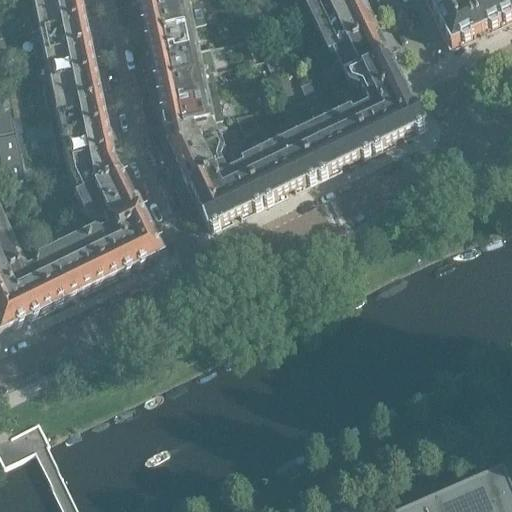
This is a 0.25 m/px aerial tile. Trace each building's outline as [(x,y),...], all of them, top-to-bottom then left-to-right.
[(81,26),(76,0),(32,0),(40,34),(81,26)] [(186,8),(184,0),(139,0),(143,18),(186,8)] [(339,0),(307,0),(313,13),(339,0)] [(367,14),(359,0),(339,0),(313,13),(324,35),(367,14)] [(481,41),(461,0),(426,0),(453,54),(481,41)] [(511,25),(511,19),(502,0),(461,0),(481,41),(511,25)] [(511,0),(502,0),(511,19),(511,0)] [(257,13),(253,1),(246,4),(250,15),(257,13)] [(191,32),(186,8),(143,18),(148,42),(191,32)] [(261,24),(257,13),(250,15),(254,26),(261,24)] [(377,36),(367,14),(324,35),(335,57),(338,55),(377,36)] [(87,52),(81,26),(40,34),(46,61),(87,52)] [(196,56),(191,32),(148,42),(153,65),(196,56)] [(259,41),(256,33),(244,37),(247,46),(259,41)] [(391,65),(377,36),(338,55),(343,66),(340,68),(347,82),(351,80),(362,75),(364,79),(391,65)] [(262,50),(259,41),(247,46),(250,54),(262,50)] [(273,59),(270,48),(262,51),(266,62),(273,59)] [(93,78),(87,52),(46,61),(51,87),(93,78)] [(202,80),(196,56),(153,65),(158,89),(202,80)] [(277,71),(273,59),(266,62),(270,73),(277,71)] [(403,91),(391,65),(364,79),(362,75),(351,80),(357,94),(363,96),(365,100),(371,103),(383,97),(385,100),(403,91)] [(98,104),(93,78),(51,87),(57,113),(98,104)] [(211,78),(202,80),(158,89),(163,113),(207,104),(216,102),(211,78)] [(275,88),(272,79),(260,83),(263,92),(275,88)] [(14,94),(12,85),(3,87),(6,96),(14,94)] [(278,96),(275,88),(263,92),(266,100),(278,96)] [(325,98),(323,94),(321,90),(314,93),(318,101),(325,98)] [(427,133),(418,114),(415,115),(403,91),(385,100),(383,97),(371,103),(374,108),(372,113),(377,111),(381,112),(398,147),(427,133)] [(318,101),(314,93),(308,96),(311,105),(318,101)] [(16,104),(14,94),(6,96),(7,104),(8,106),(16,104)] [(311,105),(308,96),(299,101),(302,109),(311,105)] [(302,109),(299,101),(290,105),(293,113),(302,109)] [(216,102),(207,104),(163,113),(169,137),(208,129),(221,126),(216,102)] [(0,113),(9,112),(8,106),(7,104),(0,105),(0,113)] [(104,130),(98,104),(57,113),(62,139),(104,130)] [(293,113),(290,105),(280,109),(284,118),(293,113)] [(398,147),(381,112),(377,111),(372,113),(371,116),(354,124),(372,160),(398,147)] [(10,119),(9,112),(0,113),(0,120),(0,122),(10,119)] [(265,132),(259,121),(252,125),(257,136),(265,132)] [(372,160),(354,124),(353,121),(342,127),(340,124),(324,131),(344,173),(372,160)] [(257,136),(252,125),(245,128),(250,139),(257,136)] [(250,139),(245,128),(238,132),(243,143),(250,139)] [(217,148),(208,129),(169,137),(172,153),(179,167),(217,148)] [(109,156),(104,130),(62,139),(68,165),(109,156)] [(344,173),(324,131),(308,139),(310,142),(299,147),(317,186),(344,173)] [(25,147),(23,137),(15,139),(17,149),(25,147)] [(27,156),(25,147),(17,149),(18,157),(19,158),(27,156)] [(317,186),(299,147),(287,153),(286,150),(270,157),(290,199),(317,186)] [(221,175),(223,169),(220,165),(222,159),(217,148),(179,167),(191,193),(210,184),(208,181),(221,175)] [(117,179),(111,166),(109,156),(68,165),(71,181),(79,197),(117,179)] [(20,165),(19,158),(18,157),(8,160),(10,167),(20,165)] [(290,199),(270,157),(254,165),(256,168),(245,174),(246,177),(263,212),(290,199)] [(22,173),(20,165),(10,167),(12,175),(22,173)] [(33,182),(31,173),(22,175),(24,184),(33,182)] [(237,225),(219,188),(220,184),(224,182),(221,175),(208,181),(210,184),(191,193),(212,237),(237,225)] [(263,212),(246,177),(230,184),(224,182),(220,184),(219,188),(237,225),(263,212)] [(142,228),(117,179),(79,197),(76,198),(88,223),(92,221),(97,230),(100,229),(104,236),(115,241),(142,228)] [(158,262),(142,228),(115,241),(131,276),(158,262)] [(131,276),(115,241),(104,236),(83,246),(104,289),(131,276)] [(104,289),(83,246),(56,259),(77,302),(104,289)] [(0,281),(16,273),(4,247),(0,248),(0,281)] [(77,302),(56,259),(29,272),(31,275),(50,315),(77,302)] [(50,315),(31,275),(20,281),(16,273),(0,281),(0,293),(6,290),(24,327),(50,315)] [(0,338),(24,327),(6,290),(0,293),(0,338)] [(511,511),(511,494),(504,477),(424,511),(511,511)]
